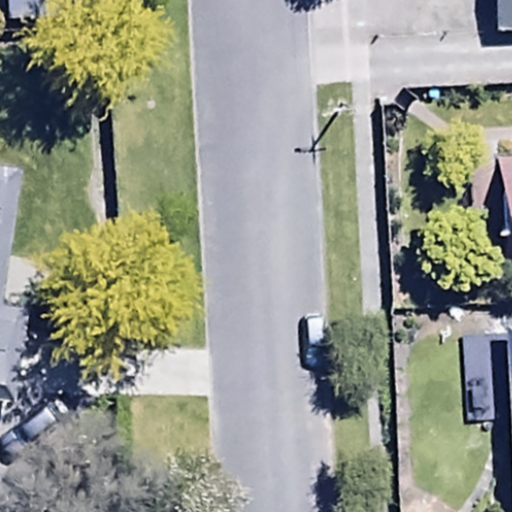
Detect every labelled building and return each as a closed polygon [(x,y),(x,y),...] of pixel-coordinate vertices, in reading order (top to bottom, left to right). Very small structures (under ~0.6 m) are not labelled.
[(85,0),(0,0),(0,20),(0,26),(87,22),(85,0)] [(511,0),(490,0),(492,37),(511,35),(511,0)] [(511,168),(496,170),(501,274),(511,273),(511,168)] [(0,410),(2,411),(16,321),(0,318),(0,250),(10,183),(0,181),(0,410)] [(511,511),(511,323),(499,324),(505,511),(511,511)]
